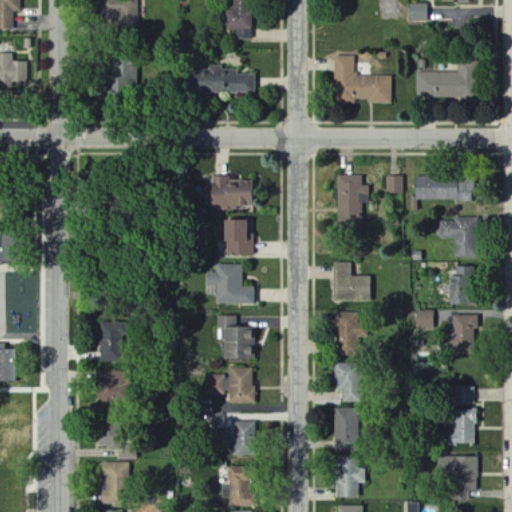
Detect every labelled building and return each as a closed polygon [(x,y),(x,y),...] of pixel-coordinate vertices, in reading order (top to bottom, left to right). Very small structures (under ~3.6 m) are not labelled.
[(21,0),(0,0),(0,30),(14,31),(14,12),(21,12),(21,0)] [(139,28),(138,1),(117,2),(118,28),(128,28),(139,28)] [(251,40),(250,3),(242,3),(242,11),(226,11),(226,40),(251,40)] [(428,5),(410,5),(410,22),(428,22),(428,5)] [(13,54),(0,54),(0,82),(28,82),(28,62),(13,63),(13,54)] [(393,77),(355,76),(355,57),(336,57),(335,102),(368,103),(368,104),(392,105),(393,77)] [(418,73),(418,98),(460,98),(460,103),(477,103),(477,62),(459,62),(459,73),(418,73)] [(138,90),(137,65),(112,66),(112,91),(138,90)] [(255,93),(255,75),(237,75),(237,70),(222,70),(222,66),(205,66),(205,77),(198,77),(198,93),(255,93)] [(368,203),(368,177),(339,176),(338,228),(360,228),(360,203),(368,203)] [(387,195),(405,195),(406,177),(388,177),(387,195)] [(416,178),(416,201),(460,201),(460,197),(464,197),(464,202),(475,202),(475,180),(458,180),(458,178),(416,178)] [(209,180),(208,208),(255,210),(256,181),(209,180)] [(455,259),(478,259),(478,218),(454,218),(454,222),(442,222),(442,240),(455,240),(455,259)] [(224,242),(230,243),(230,255),(254,255),(255,241),(246,240),(247,220),(224,219),(224,242)] [(0,222),(2,222),(2,229),(35,229),(35,262),(0,261),(0,341),(6,341),(6,347),(19,347),(19,380),(0,380),(0,222)] [(352,276),(352,263),(334,262),(334,301),(370,301),(371,276),(352,276)] [(243,265),(217,265),(217,271),(206,271),(206,285),(216,285),(216,304),(255,304),(255,287),(243,287),(243,265)] [(450,305),(476,304),(474,267),(456,267),(457,276),(449,276),(450,305)] [(416,330),(434,331),(435,311),(417,310),(416,330)] [(255,359),(256,327),(237,326),(237,316),(218,316),(218,329),(222,329),(222,358),(255,359)] [(453,316),(453,353),(465,353),(465,347),(475,347),(475,329),(478,329),(478,316),(453,316)] [(100,322),(100,361),(123,361),(123,322),(100,322)] [(343,402),(354,402),(353,363),(335,364),(336,391),(343,391),(343,402)] [(254,404),(255,369),(230,368),(229,404),(254,404)] [(99,400),(122,401),(123,375),(100,374),(99,400)] [(475,404),(475,386),(456,387),(456,404),(475,404)] [(335,446),(359,445),(357,408),(334,409),(335,446)] [(476,444),(476,410),(455,410),(454,435),(449,435),(449,444),(476,444)] [(235,422),(234,455),(255,456),(256,422),(235,422)] [(98,446),(108,446),(108,450),(118,450),(119,459),(136,458),(136,440),(117,441),(117,434),(98,435),(98,446)] [(128,463),(103,462),(102,503),(127,504),(128,463)] [(365,483),(365,469),(354,468),(354,463),(337,463),(336,498),(358,498),(359,483),(365,483)] [(253,468),(230,467),(229,506),(252,506),(253,468)] [(407,511),(418,511),(419,503),(407,503),(407,511)]
